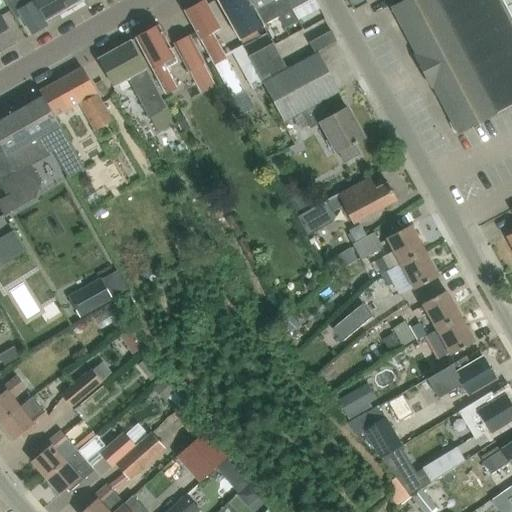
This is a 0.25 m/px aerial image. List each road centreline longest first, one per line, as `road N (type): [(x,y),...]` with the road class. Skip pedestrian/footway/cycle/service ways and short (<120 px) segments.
road 1 (residential): [(511,323),(332,0)]
road 2 (tertiary): [(0,80),(142,0)]
